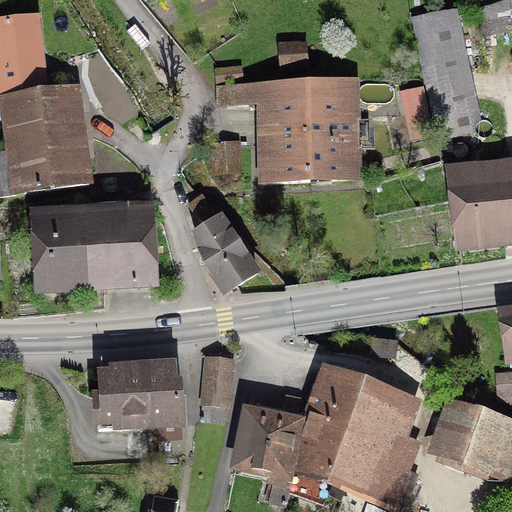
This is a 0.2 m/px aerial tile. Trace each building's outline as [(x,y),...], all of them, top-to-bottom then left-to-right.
[(451,13),(409,21),(431,123),(472,114),(451,13)] [(0,95),(40,90),(31,21),(0,24),(0,95)] [(303,70),(302,48),(277,49),(278,71),(303,70)] [(355,185),(351,88),(215,92),(216,114),(251,112),(254,188),(355,185)] [(420,93),(397,98),(406,133),(428,128),(420,93)] [(17,201),(86,192),(73,99),(4,109),(17,201)] [(236,150),(211,152),(213,178),(237,177),(236,150)] [(511,167),(445,175),(453,253),(511,246),(511,167)] [(148,219),(87,222),(90,286),(151,282),(148,219)] [(29,289),(90,286),(87,222),(26,226),(29,289)] [(186,245),(224,301),(255,280),(217,224),(186,245)] [(511,315),(494,318),(500,365),(511,363),(511,315)] [(228,367),(202,366),(199,411),(226,413),(228,367)] [(180,434),(179,374),(94,377),(96,437),(180,434)] [(511,378),(495,379),(495,405),(511,404),(511,378)] [(406,412),(313,382),(285,471),(392,505),(410,448),(396,444),(406,412)] [(511,447),(511,434),(441,410),(424,458),(499,484),(511,447)] [(238,416),(228,482),(277,489),(287,424),(238,416)]
